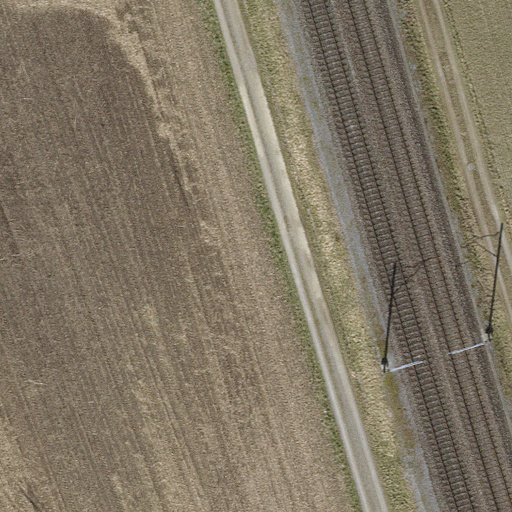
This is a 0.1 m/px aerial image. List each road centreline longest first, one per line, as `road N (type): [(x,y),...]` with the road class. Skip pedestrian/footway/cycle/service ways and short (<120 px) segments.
road 1 (track): [(236,0),(384,511)]
road 2 (track): [(425,0),(511,296)]
